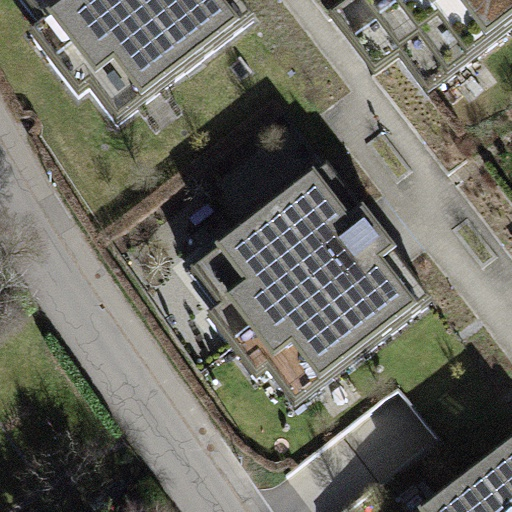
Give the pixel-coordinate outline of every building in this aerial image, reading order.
[(219,0),(8,0),(103,124),(237,23),(219,0)] [(511,0),(373,0),(436,82),(511,23),(511,0)] [(317,167),(187,268),(288,397),(418,297),(381,249),(317,167)] [(316,511),(348,511),(441,439),(402,390),(290,479),(316,511)] [(511,511),(511,442),(421,511),(511,511)]
